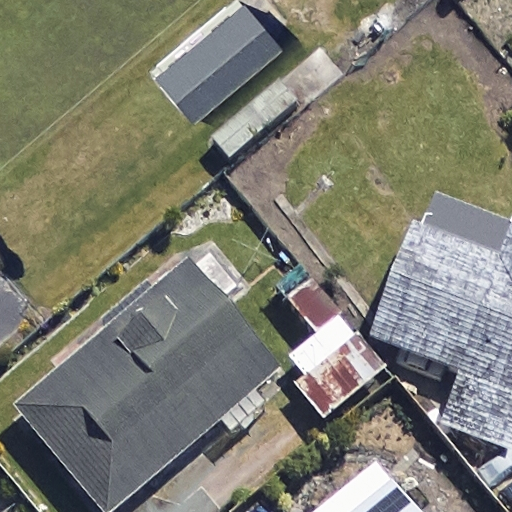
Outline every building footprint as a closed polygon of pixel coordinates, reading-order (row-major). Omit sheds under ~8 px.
[(273,51),(234,7),(152,78),(191,122),(273,51)] [(511,241),(429,212),(379,356),(485,393),(466,448),(511,463),(511,241)] [(136,511),(282,390),(191,281),(18,426),(90,511),(136,511)] [(358,350),(339,329),(294,372),(313,392),(358,350)] [(404,511),(378,479),(336,511),(404,511)]
